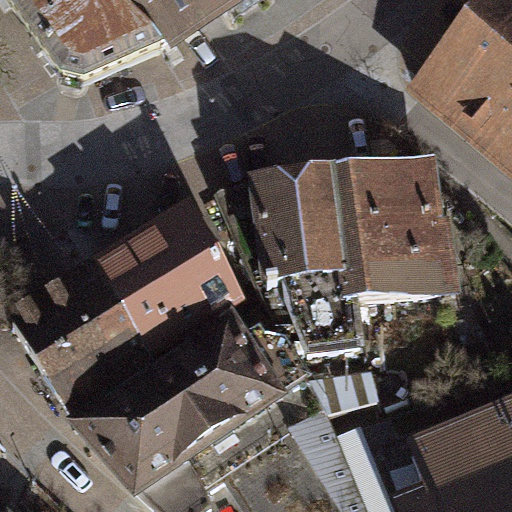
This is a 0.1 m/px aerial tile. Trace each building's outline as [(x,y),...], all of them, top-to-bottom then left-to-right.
[(6,0),(65,82),(86,87),(162,55),(107,0),(6,0)] [(202,23),(186,0),(107,0),(162,55),(204,27),(202,23)] [(186,0),(202,23),(237,0),(186,0)] [(511,0),(508,0),(421,100),(511,177),(511,0)] [(377,177),(393,304),(444,301),(438,245),(449,245),(448,231),(437,231),(426,170),(377,177)] [(393,304),(377,177),(219,197),(280,334),(296,328),(309,361),(361,354),(357,309),(393,304)] [(100,277),(151,358),(240,305),(193,220),(100,277)] [(151,358),(100,277),(15,330),(79,432),(162,376),(151,358)] [(138,498),(309,386),(287,348),(265,344),(261,335),(242,346),(232,329),(162,376),(79,432),(138,498)] [(309,386),(328,421),(379,408),(370,380),(309,386)] [(309,386),(138,498),(152,511),(212,511),(206,499),(228,485),(245,511),(364,511),(328,421),(309,386)] [(511,511),(511,422),(416,461),(430,508),(419,511),(511,511)]
